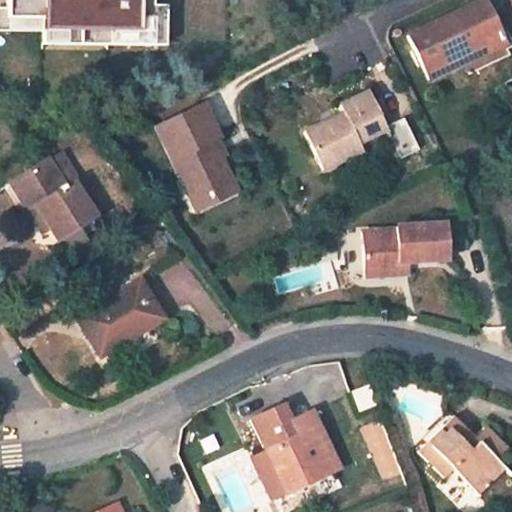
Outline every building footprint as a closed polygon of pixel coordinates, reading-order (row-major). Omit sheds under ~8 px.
[(150,6),(149,0),(5,0),(6,8),(5,18),(40,19),(40,32),(149,34),(150,6)] [(511,0),(490,0),(509,43),(511,41),(511,0)] [(498,36),(480,1),(407,37),(428,80),(460,64),(456,56),(498,36)] [(162,47),(163,6),(150,6),(149,34),(40,32),(40,45),(162,47)] [(0,31),(40,32),(40,19),(5,18),(6,8),(0,7),(0,31)] [(501,44),(498,36),(456,56),(460,64),(501,44)] [(383,131),(366,93),(337,106),(341,114),(302,133),(320,170),(340,160),(336,153),(355,144),(383,131)] [(212,203),(232,193),(208,143),(214,139),(198,106),(153,130),(187,199),(205,189),(212,203)] [(359,151),(355,144),(336,153),(340,160),(359,151)] [(60,151),(47,159),(64,186),(71,182),(77,192),(83,187),(60,151)] [(57,239),(92,216),(77,192),(71,182),(64,186),(47,159),(13,180),(31,209),(36,206),(49,227),(57,239)] [(194,213),(212,203),(205,189),(187,199),(194,213)] [(41,231),(49,227),(36,206),(31,209),(28,211),(41,231)] [(442,260),(440,225),(396,227),(396,230),(361,232),(364,271),(398,268),(406,267),(406,262),(442,260)] [(398,276),(398,268),(364,271),(364,279),(398,276)] [(160,319),(137,282),(75,319),(98,357),(160,319)] [(369,383),(350,391),(358,412),(377,404),(369,383)] [(338,467),(309,411),(289,421),(281,407),(251,422),(267,454),(253,461),(273,500),(338,467)] [(474,437),(453,415),(418,451),(444,476),(452,468),(478,494),(487,485),(503,468),(497,461),(508,449),(496,437),(485,448),(474,437)] [(486,425),(474,437),(485,448),(496,437),(486,425)] [(511,476),(503,468),(487,485),(496,492),(511,476)]
